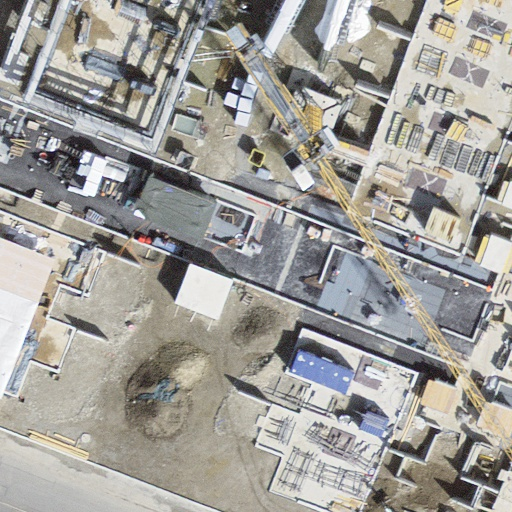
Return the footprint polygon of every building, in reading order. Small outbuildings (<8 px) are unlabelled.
[(144,0),(67,0),(56,29),(173,75),(194,19),(144,0)] [(144,0),(194,19),(201,0),(144,0)] [(511,25),(446,0),(426,0),(411,39),(511,78),(511,25)] [(511,0),(446,0),(511,25),(511,0)] [(56,29),(33,87),(151,132),(173,75),(56,29)] [(511,78),(411,39),(389,95),(506,140),(511,125),(511,78)] [(389,95),(368,150),(485,196),(506,140),(389,95)] [(137,166),(0,113),(0,156),(122,204),(137,166)] [(368,150),(346,208),(463,253),(485,196),(368,150)] [(0,297),(48,316),(79,236),(0,205),(0,297)] [(487,303),(334,245),(319,282),(473,341),(487,303)] [(215,321),(230,282),(189,266),(174,306),(215,321)] [(0,389),(16,396),(48,316),(0,297),(0,389)] [(387,448),(418,368),(329,333),(298,413),(387,448)] [(317,511),(362,511),(387,448),(298,413),(267,492),(317,511)] [(511,495),(511,457),(499,490),(511,495)] [(511,511),(511,495),(499,490),(490,511),(511,511)]
